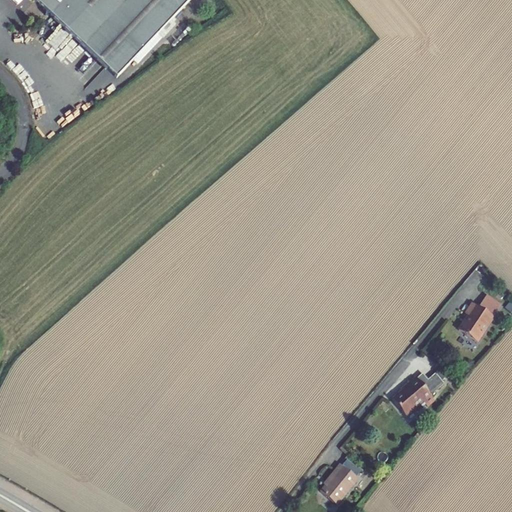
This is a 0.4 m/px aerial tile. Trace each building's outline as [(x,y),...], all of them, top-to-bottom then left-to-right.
[(190,0),(33,0),(45,11),(46,16),(50,16),(117,79),(190,0)] [(483,297),(480,303),(493,314),(498,307),(483,297)] [(466,317),(460,327),(476,341),(493,314),(480,303),(476,309),(470,305),(463,316),(466,317)] [(456,332),(474,343),(476,341),(460,327),(456,332)] [(421,373),(415,378),(420,384),(426,379),(421,373)] [(433,373),(433,374),(441,384),(442,383),(437,378),(439,377),(436,374),(435,375),(433,373)] [(415,411),(423,405),(431,398),(428,394),(441,384),(433,374),(426,379),(420,384),(415,378),(414,376),(406,382),(408,385),(400,391),(389,400),(402,415),(412,407),(415,411)] [(398,389),(400,391),(408,385),(406,382),(398,389)] [(433,401),(431,398),(423,405),(425,407),(433,401)] [(320,491),(337,504),(358,477),(339,463),(335,469),(336,470),(320,491)]
